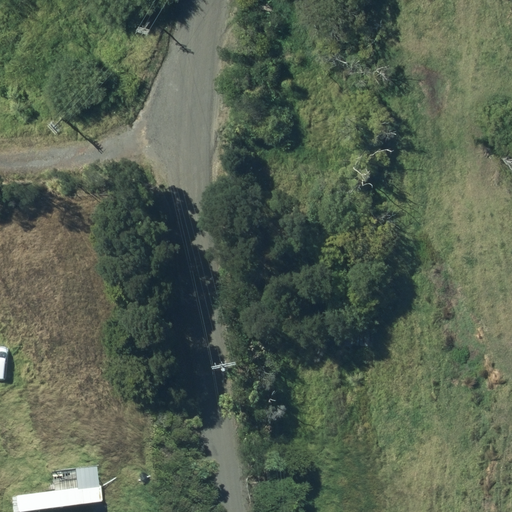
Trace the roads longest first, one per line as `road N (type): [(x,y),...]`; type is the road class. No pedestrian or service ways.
road 1 (unclassified): [(231,511),(199,275),(196,63),(203,0)]
road 2 (track): [(196,131),(0,144)]
